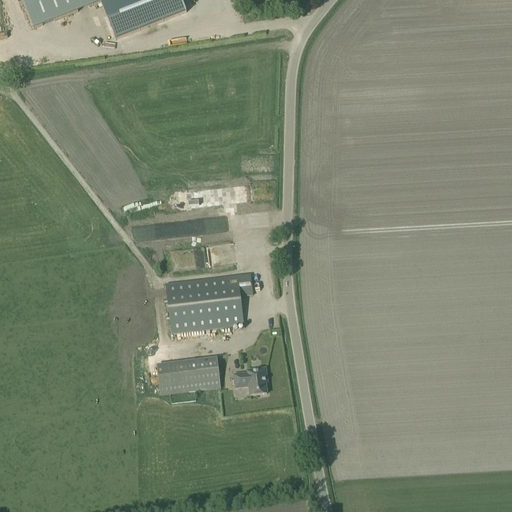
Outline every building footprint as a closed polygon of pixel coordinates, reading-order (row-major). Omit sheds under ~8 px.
[(20,0),(33,30),(101,4),(115,42),(187,14),(181,0),(20,0)] [(163,42),(146,45),(147,51),(164,48),(163,42)] [(243,327),(239,298),(252,297),(250,276),(227,278),(165,285),(171,335),(233,328),(243,327)] [(220,390),(217,360),(157,367),(160,396),(220,390)] [(267,384),(265,370),(247,372),(247,375),(234,376),(235,390),(249,388),(250,397),(267,395),(265,384),(267,384)]
